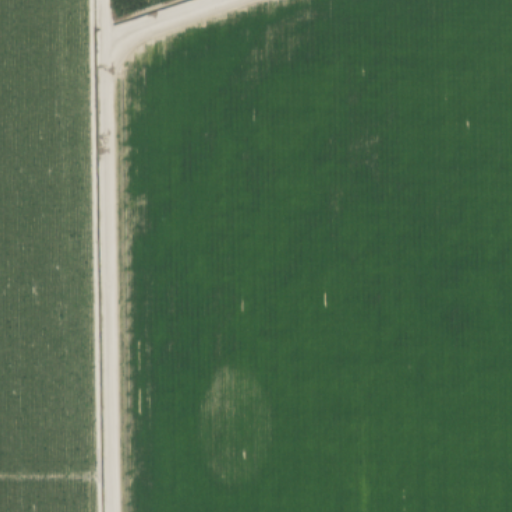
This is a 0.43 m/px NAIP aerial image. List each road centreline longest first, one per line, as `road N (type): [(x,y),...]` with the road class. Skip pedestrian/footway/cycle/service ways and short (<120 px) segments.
road 1 (track): [(101,56),(106,511)]
road 2 (track): [(212,0),(118,34),(101,56),(100,0)]
